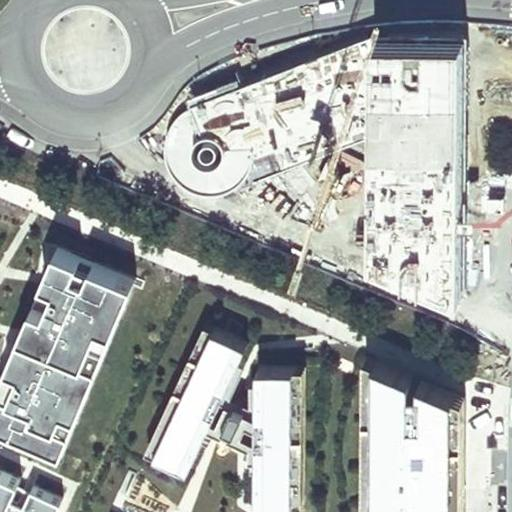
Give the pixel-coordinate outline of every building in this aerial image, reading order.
[(178,119),(167,132),(170,164),(200,189),(238,184),(371,133),(374,253),(467,288),(469,38),(469,36),(375,38),(320,48),(254,65),(219,80),(203,89),(194,99),(183,112),(178,119)] [(0,431),(66,458),(142,274),(96,255),(89,272),(76,266),(82,251),(61,242),(47,275),(61,280),(49,307),(34,301),(0,381),(0,431)] [(215,325),(207,322),(148,448),(157,452),(215,325)] [(249,341),(215,325),(157,452),(190,467),(204,439),(212,421),(222,399),(236,369),(249,341)] [(376,511),(377,356),(368,352),(367,511),(376,511)] [(415,372),(377,356),(376,511),(456,511),(457,390),(423,375),(422,385),(415,385),(415,372)] [(297,363),(260,363),(260,395),(260,419),(259,440),(259,464),(259,499),(296,500),(297,363)] [(306,363),(297,363),(296,500),(305,500),(306,363)] [(242,372),(236,369),(222,399),(237,406),(218,424),(212,421),(204,439),(210,442),(213,434),(252,446),(252,464),(259,464),(259,440),(253,440),(253,419),(260,419),(260,395),(253,395),(253,412),(231,396),(242,372)] [(465,511),(466,394),(457,390),(456,511),(465,511)] [(0,511),(56,511),(66,490),(35,475),(28,492),(18,487),(26,471),(0,458),(0,511)]
